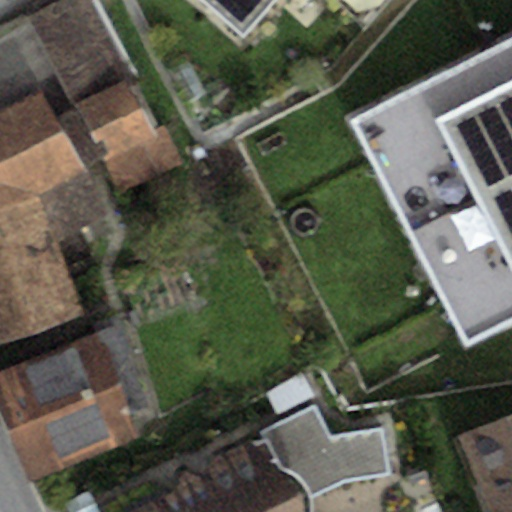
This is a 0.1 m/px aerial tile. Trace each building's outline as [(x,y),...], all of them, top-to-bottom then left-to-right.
[(86,0),(74,0),(32,21),(77,110),(56,120),(84,176),(105,165),(123,200),(186,169),(165,128),(154,133),(86,0)] [(196,0),(246,51),(289,0),(196,0)] [(511,37),(351,121),(469,347),(511,324),(511,37)] [(42,95),(0,116),(0,348),(86,320),(56,246),(108,220),(84,176),(56,120),(42,95)] [(139,437),(98,336),(0,374),(0,411),(28,481),(139,437)] [(262,432),(266,439),(280,471),(299,476),(305,482),(310,495),(343,482),(389,474),(385,432),(331,441),(314,407),(262,432)] [(511,511),(511,417),(458,439),(486,511),(511,511)] [(266,439),(192,466),(215,511),(310,511),(311,507),(310,495),(305,482),(299,476),(280,471),(266,439)] [(215,511),(192,466),(182,471),(171,491),(132,511),(215,511)]
